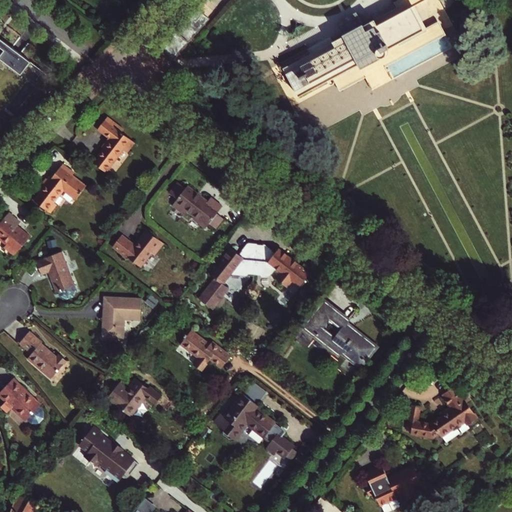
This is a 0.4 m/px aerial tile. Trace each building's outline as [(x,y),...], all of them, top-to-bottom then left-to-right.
[(284,70),(299,99),(329,82),(330,84),(331,85),(333,85),(334,83),(333,81),(333,80),(334,79),(357,67),(359,66),(363,73),(382,62),(383,62),(384,62),(385,62),(386,61),(387,61),(387,60),(388,59),(388,58),(388,57),(387,56),(391,53),(391,51),(427,31),(426,29),(420,18),(414,8),(378,27),(375,22),(365,27),(363,25),(354,30),(343,36),(344,39),(284,70)] [(165,48),(176,58),(207,21),(195,12),(175,35),(165,48)] [(357,14),(338,25),(343,36),(363,25),(357,14)] [(334,79),(340,91),(366,77),(446,35),(439,22),(426,29),(427,31),(391,51),(391,53),(387,56),(388,57),(388,58),(388,59),(387,60),(387,61),(386,61),(385,62),(384,62),(383,62),(382,62),(363,73),(359,66),(334,79)] [(127,131),(111,119),(101,131),(112,140),(105,149),(107,151),(97,166),(109,175),(126,151),(130,154),(137,144),(124,134),(127,131)] [(76,175),(64,166),(51,183),(48,180),(38,192),(42,195),(36,203),(52,216),(59,206),(56,204),(65,191),(78,201),(88,188),(74,177),(76,175)] [(186,189),(178,183),(170,193),(178,199),(173,206),(185,215),(188,211),(196,217),(200,221),(201,224),(205,227),(208,227),(210,223),(218,213),(223,206),(212,197),(208,202),(188,186),(186,189)] [(23,222),(11,212),(0,224),(0,235),(8,243),(6,246),(16,255),(32,237),(20,225),(23,222)] [(218,213),(210,223),(217,228),(224,218),(218,213)] [(166,244),(148,231),(142,239),(143,240),(138,248),(123,236),(114,247),(120,252),(119,253),(128,260),(130,258),(143,268),(154,254),(156,256),(166,244)] [(216,279),(200,299),(214,310),(229,290),(229,287),(224,284),(232,273),(247,275),(249,272),(255,273),(256,270),(258,243),(248,243),(247,257),(238,255),(238,256),(235,254),(237,252),(232,248),(212,275),(216,279)] [(258,243),(256,270),(263,270),(265,274),(268,276),(272,276),(276,273),(279,276),(276,280),(287,288),(292,282),(300,288),(310,275),(283,253),(282,255),(276,256),(264,245),(258,243)] [(64,251),(39,261),(44,274),(51,272),(54,270),(57,277),(53,278),(59,293),(77,286),(64,251)] [(143,299),(105,296),(104,313),(106,313),(109,314),(109,318),(105,318),(104,335),(123,337),(124,318),(141,319),(143,299)] [(350,321),(325,302),(306,328),(317,336),(315,338),(339,356),(341,353),(361,368),(378,346),(348,324),(350,321)] [(42,342),(43,341),(31,330),(21,342),(33,352),(29,357),(52,377),(68,360),(60,353),(58,356),(42,342)] [(213,342),(211,345),(193,331),(189,336),(187,335),(185,337),(187,339),(182,345),(200,359),(196,365),(204,371),(212,361),(223,369),(232,357),(213,342)] [(43,406),(15,380),(1,396),(9,403),(4,408),(10,414),(15,409),(29,421),(31,420),(35,424),(42,424),(47,418),(47,411),(42,407),(43,406)] [(152,390),(150,393),(136,382),(115,407),(132,420),(147,401),(157,409),(163,400),(152,390)] [(476,427),(481,420),(455,390),(444,400),(453,411),(444,419),(446,421),(434,430),(422,429),(423,414),(413,414),(411,440),(416,440),(416,443),(437,444),(442,440),(445,443),(470,425),(472,428),(476,427)] [(265,440),(277,425),(263,414),(262,416),(256,412),(260,407),(245,396),(240,402),(237,399),(230,408),(233,411),(226,421),(229,423),(223,432),(224,435),(232,442),(237,443),(248,427),(265,440)] [(87,459),(95,466),(101,465),(110,472),(110,478),(118,483),(122,483),(125,479),(131,480),(141,466),(123,453),(125,451),(116,445),(115,447),(104,438),(105,436),(95,428),(81,447),(90,455),(87,459)] [(385,467),(368,475),(373,488),(368,490),(371,496),(377,494),(378,497),(377,497),(380,504),(381,503),(383,508),(401,501),(400,499),(407,496),(409,502),(420,497),(417,491),(423,489),(415,469),(408,472),(409,474),(396,480),(395,477),(390,480),(385,467)] [(34,511),(37,507),(20,494),(12,511),(34,511)] [(152,502),(143,511),(155,511),(159,508),(152,502)]
